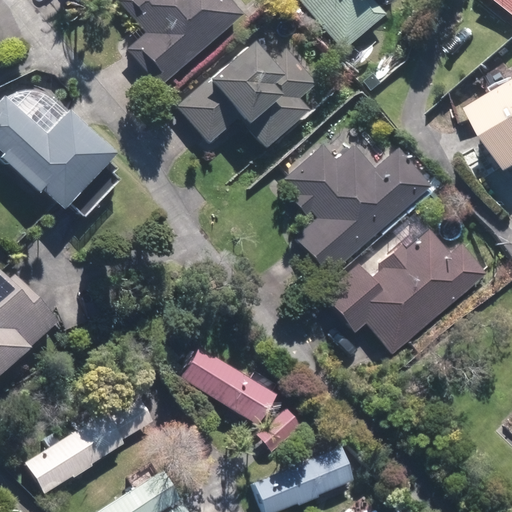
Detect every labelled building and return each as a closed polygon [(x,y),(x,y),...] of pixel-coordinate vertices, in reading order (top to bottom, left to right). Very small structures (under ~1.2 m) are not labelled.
[(131,46),(161,81),(244,10),(235,0),(121,0),(148,31),(131,46)] [(300,0),(342,47),(384,11),(374,0),(300,0)] [(511,0),(485,0),(511,20),(511,0)] [(240,113),(266,144),(309,108),(298,95),(315,81),(286,48),(274,59),(254,37),(179,100),(211,137),(240,113)] [(6,92),(0,98),(0,144),(65,203),(118,145),(72,105),(49,130),(6,92)] [(511,93),(488,107),(511,147),(511,93)] [(295,235),(329,272),(429,182),(398,147),(375,167),(352,143),(335,158),(322,144),(285,177),(319,214),(295,235)] [(366,319),(392,350),(485,273),(460,243),(450,251),(430,227),(372,275),(360,261),(328,288),(359,325),(366,319)] [(0,368),(58,317),(28,284),(23,289),(1,266),(0,266),(0,368)] [(276,390),(199,342),(181,371),(258,419),(276,390)] [(25,457),(45,489),(125,442),(121,435),(153,416),(141,397),(109,416),(105,409),(25,457)] [(254,480),(267,511),(352,476),(340,445),(254,480)] [(91,511),(154,511),(181,495),(162,466),(91,511)] [(166,511),(189,511),(183,502),(166,511)]
